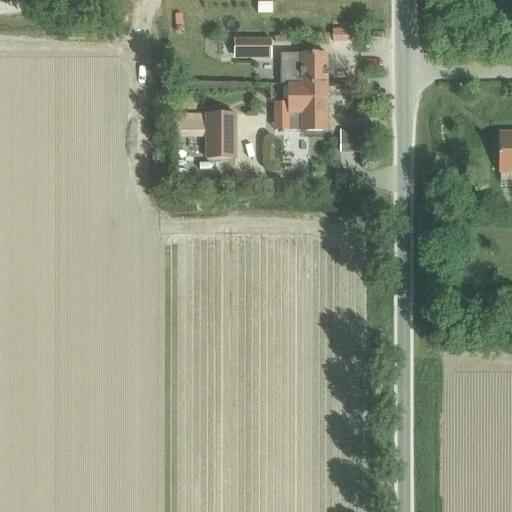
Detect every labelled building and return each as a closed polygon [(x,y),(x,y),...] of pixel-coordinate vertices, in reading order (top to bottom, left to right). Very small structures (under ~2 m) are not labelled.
[(272,14),(272,4),(258,4),(258,14),(272,14)] [(271,57),(271,40),(247,40),(246,56),(271,57)] [(301,85),(327,85),(327,55),(301,55),(301,85)] [(301,85),(289,85),(289,105),(274,105),(275,116),(301,116),(301,132),(327,132),(327,85),(301,85)] [(206,139),(206,160),(235,160),(235,116),(170,116),(170,139),(206,139)] [(511,173),(511,133),(498,134),(498,174),(511,173)]
